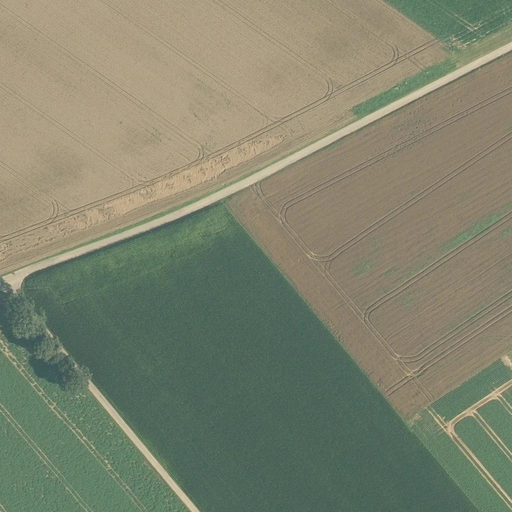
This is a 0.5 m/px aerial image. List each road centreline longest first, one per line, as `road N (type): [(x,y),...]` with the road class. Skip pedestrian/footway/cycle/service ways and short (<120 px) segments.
road 1 (unclassified): [(4,280),(202,204),(511,50)]
road 2 (unclassified): [(194,511),(4,280)]
